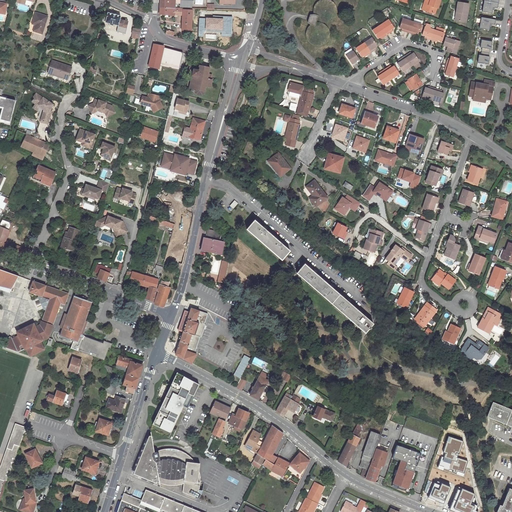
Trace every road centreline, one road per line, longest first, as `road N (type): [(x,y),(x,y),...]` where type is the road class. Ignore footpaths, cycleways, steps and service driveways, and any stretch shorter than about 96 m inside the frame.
road 1 (residential): [(205,179),(228,186),(374,312)]
road 2 (tertiary): [(156,352),(266,410),(319,455)]
road 3 (residential): [(30,265),(68,175),(62,103)]
road 4 (tertiary): [(171,314),(30,265)]
road 5 (tertiary): [(171,314),(205,179)]
road 6 (residential): [(347,86),(471,134)]
road 7 (residential): [(347,86),(406,43),(437,54),(431,69)]
